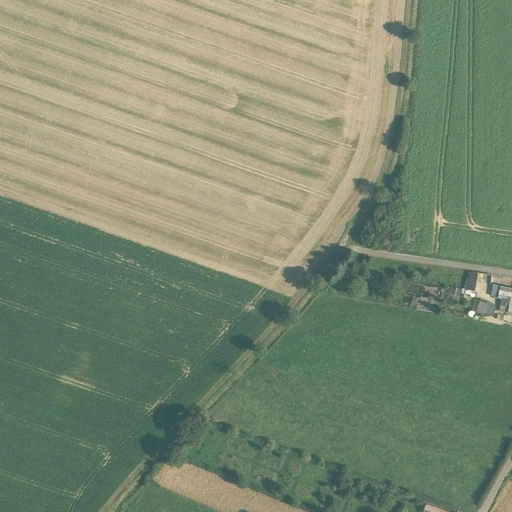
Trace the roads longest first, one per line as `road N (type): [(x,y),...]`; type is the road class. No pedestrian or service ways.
road 1 (track): [(99,511),(338,243)]
road 2 (track): [(511,273),(338,243)]
